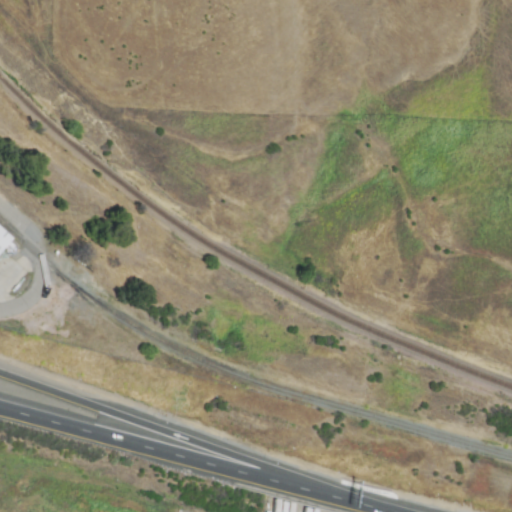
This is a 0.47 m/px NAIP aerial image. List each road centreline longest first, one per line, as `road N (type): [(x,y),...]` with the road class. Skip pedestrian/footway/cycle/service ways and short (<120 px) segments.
road 1 (motorway): [(364,506),(0,372)]
road 2 (motorway): [(364,506),(0,408)]
